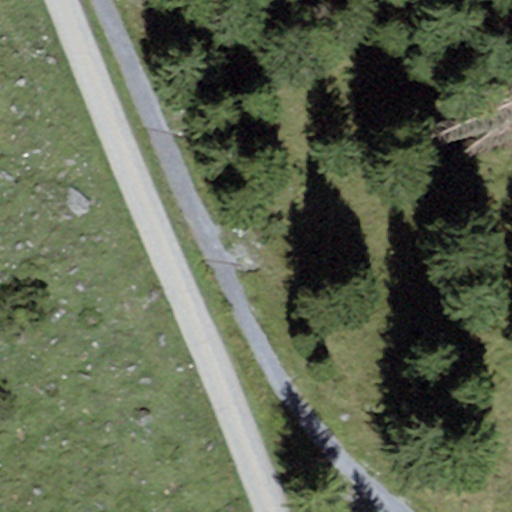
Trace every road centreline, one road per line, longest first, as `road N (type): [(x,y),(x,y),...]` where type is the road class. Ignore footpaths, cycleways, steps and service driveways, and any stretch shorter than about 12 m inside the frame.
road 1 (track): [(107,0),(246,324),(327,444),(395,511)]
road 2 (unclassified): [(57,0),(266,511)]
